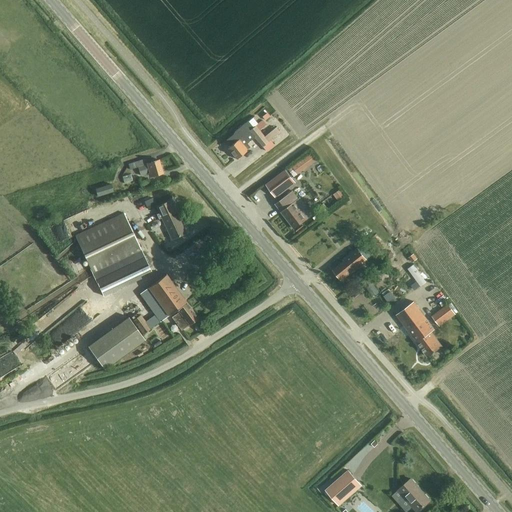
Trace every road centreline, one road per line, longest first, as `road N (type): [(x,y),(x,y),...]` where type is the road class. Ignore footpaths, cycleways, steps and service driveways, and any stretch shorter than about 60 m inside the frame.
road 1 (secondary): [(297,282),(50,0)]
road 2 (unclassified): [(0,413),(180,359),(297,282)]
road 3 (secondary): [(498,511),(297,282)]
